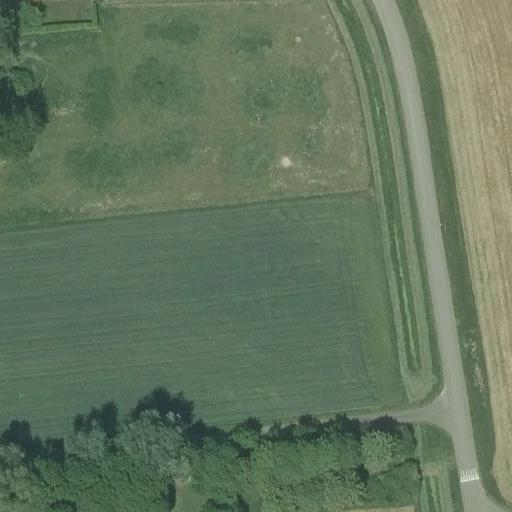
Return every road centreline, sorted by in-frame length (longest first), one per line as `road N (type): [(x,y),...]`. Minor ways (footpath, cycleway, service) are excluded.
road 1 (unclassified): [(476,511),(409,74),(385,0)]
road 2 (unknown): [(0,459),(287,431),(459,401)]
